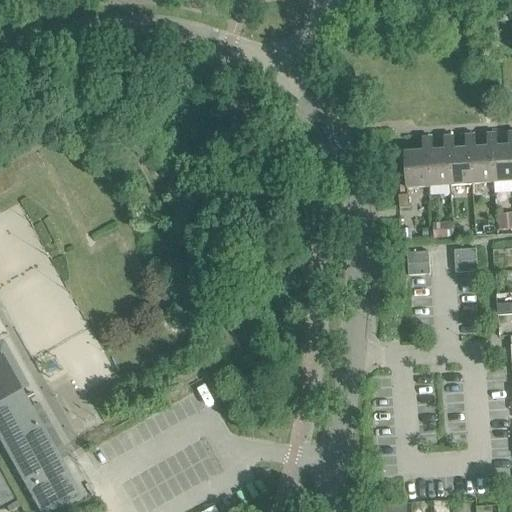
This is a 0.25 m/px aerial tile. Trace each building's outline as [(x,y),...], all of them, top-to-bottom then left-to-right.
[(493,184),(511,182),(511,146),(508,147),(497,148),(496,134),(486,135),(487,148),(490,148),(493,184)] [(471,186),(493,184),(490,148),(487,148),(475,149),(474,136),(464,136),(465,150),(469,149),(471,186)] [(450,187),(471,186),(469,149),(465,150),(454,150),(453,137),(443,138),(444,151),(447,151),(450,187)] [(428,188),(450,187),(447,151),(444,151),(432,152),(431,139),(421,139),(422,152),(426,152),(428,188)] [(406,190),(428,188),(426,152),(422,152),(403,154),(406,190)] [(408,196),(406,196),(398,197),(398,209),(409,209),(408,196)] [(511,214),(497,216),(497,231),(511,229),(511,214)] [(453,251),(454,263),(476,261),(475,250),(453,251)] [(406,254),(407,265),(429,264),(428,253),(406,254)] [(476,261),(454,263),(454,274),(476,273),(476,261)] [(429,264),(407,265),(408,277),(430,275),(429,264)] [(511,304),(496,305),(496,317),(511,315),(511,304)] [(0,362),(0,445),(1,447),(37,511),(51,511),(76,498),(0,362)] [(0,477),(0,506),(12,500),(0,477)]
